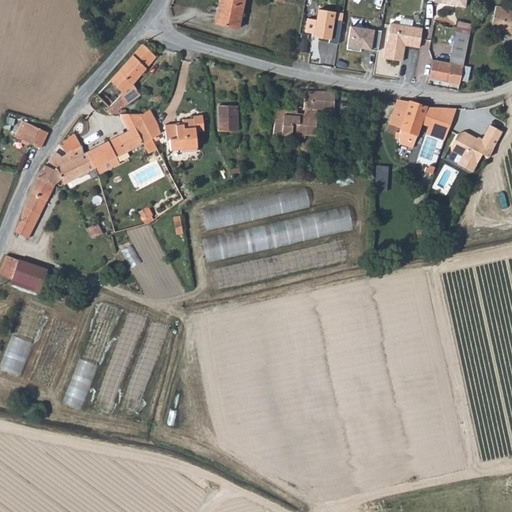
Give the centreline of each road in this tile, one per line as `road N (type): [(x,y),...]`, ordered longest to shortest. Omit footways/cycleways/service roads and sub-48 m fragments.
road 1 (residential): [(511,87),(478,100),(439,101),(139,28)]
road 2 (residential): [(0,237),(23,177),(139,28)]
